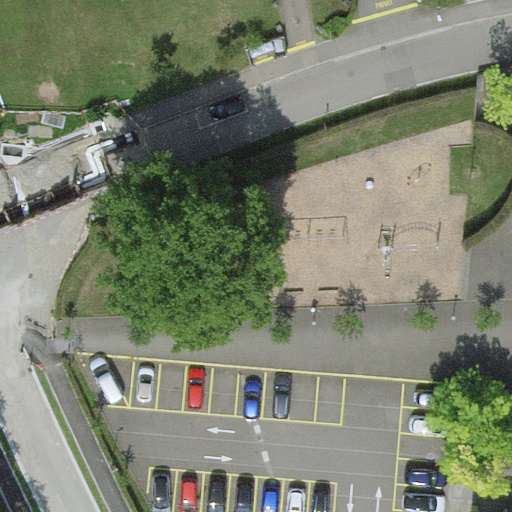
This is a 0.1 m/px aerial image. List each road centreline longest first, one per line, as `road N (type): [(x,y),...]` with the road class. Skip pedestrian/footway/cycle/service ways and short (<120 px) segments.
road 1 (residential): [(511,41),(442,55),(64,190),(19,240),(0,284)]
road 2 (residential): [(78,511),(14,388),(0,339)]
